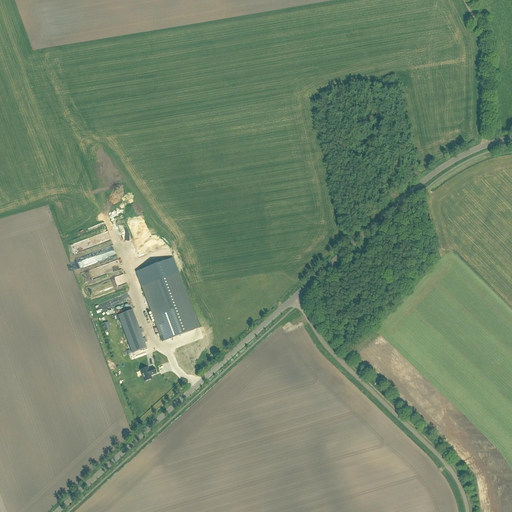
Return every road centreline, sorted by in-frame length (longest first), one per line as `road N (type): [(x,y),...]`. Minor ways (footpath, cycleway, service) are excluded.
road 1 (tertiary): [(55,511),(293,297)]
road 2 (unclassified): [(466,511),(448,467),(322,342),(293,297)]
road 3 (tertiary): [(293,297),(436,171),(511,137)]
road 4 (track): [(481,145),(483,41),(465,0)]
